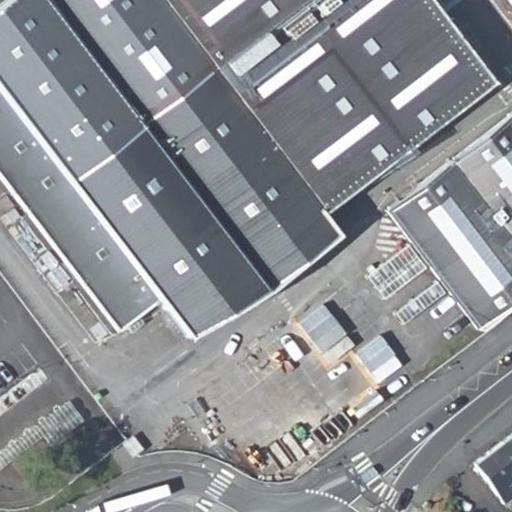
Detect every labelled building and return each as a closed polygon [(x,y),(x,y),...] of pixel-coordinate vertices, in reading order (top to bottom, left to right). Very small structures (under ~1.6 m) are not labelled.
[(425,0),(0,0),(0,178),(115,327),(158,294),(190,334),(262,279),(267,286),(333,236),(316,212),(487,81),(425,0)] [(511,111),(387,207),(475,326),(511,298),(511,111)] [(329,315),(303,333),(358,413),(384,395),(329,315)] [(272,410),(307,384),(290,360),(255,385),(272,410)] [(511,431),(472,461),(500,503),(511,494),(511,431)]
